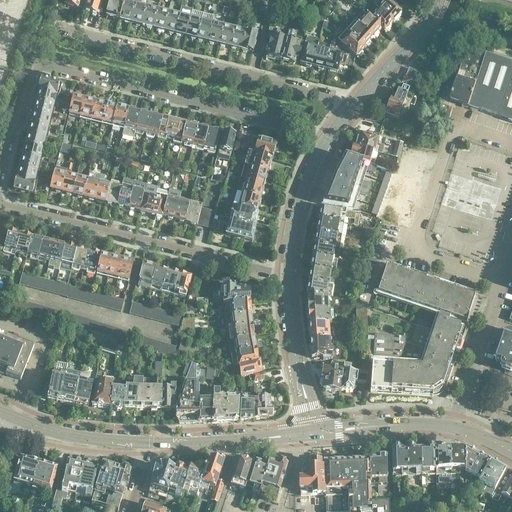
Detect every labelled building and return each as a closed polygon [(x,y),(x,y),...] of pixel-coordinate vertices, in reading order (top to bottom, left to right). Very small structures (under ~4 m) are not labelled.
[(66,4),(65,5),(77,9),(80,0),(59,0),(59,2),(66,4)] [(80,0),(77,9),(99,16),(104,0),(80,0)] [(110,0),(106,17),(119,20),(122,9),(123,9),(125,2),(124,2),(124,0),(110,0)] [(122,9),(119,20),(124,22),(125,23),(128,24),(130,23),(136,0),(135,0),(124,0),(124,2),(125,2),(123,9),(122,9)] [(135,0),(136,0),(130,23),(135,24),(136,26),(139,27),(141,26),(146,7),(139,5),(140,0),(135,0)] [(245,0),(244,8),(250,10),(252,0),(245,0)] [(381,0),(375,7),(375,8),(392,23),(393,22),(395,22),(398,20),(398,17),(401,13),(397,10),(399,7),(394,3),(396,2),(393,0),(381,0)] [(168,12),(163,31),(168,32),(169,34),(172,35),(174,34),(179,15),(172,13),(174,4),(170,3),(168,12)] [(329,3),(326,14),(330,17),(337,9),(334,7),(329,3)] [(146,7),(141,26),(146,27),(147,29),(150,29),(152,28),(157,10),(146,7)] [(366,16),(366,17),(384,32),(385,31),(387,31),(389,29),(389,27),(392,23),(375,8),(375,7),(366,16)] [(157,10),(152,28),(157,30),(158,31),(161,32),(163,31),(168,12),(157,10)] [(201,21),(196,40),(197,40),(198,41),(201,42),(203,41),(208,42),(212,23),(215,14),(211,13),(209,22),(201,21)] [(363,14),(354,23),(373,39),(380,30),(383,33),(384,32),(366,17),(363,14)] [(179,15),(174,34),(176,34),(176,36),(179,37),(181,36),(185,37),(190,18),(179,15)] [(190,18),(185,37),(190,38),(191,40),(194,40),(196,40),(201,21),(190,18)] [(212,23),(208,42),(209,44),(212,45),(215,44),(219,45),(223,26),(212,23)] [(245,32),(241,51),(242,51),(243,52),(246,53),(247,52),(252,53),(257,35),(259,26),(260,24),(256,23),(255,25),(253,34),(245,32)] [(354,23),(346,32),(365,48),(365,47),(373,39),(354,23)] [(267,58),(281,62),(287,40),(280,39),(280,35),(275,34),(276,26),(270,24),(267,39),(270,40),(268,51),(267,58)] [(223,26),(219,45),(220,47),(224,48),(225,46),(230,48),(234,29),(223,26)] [(234,29),(230,48),(231,48),(232,50),(235,50),(237,50),(241,51),(245,32),(245,31),(234,29)] [(287,40),(281,62),(293,65),(296,63),(298,63),(302,49),(300,48),(301,44),(301,40),(294,39),(296,32),(289,30),(287,40)] [(346,32),(338,41),(341,44),(340,44),(350,53),(356,57),(357,57),(359,57),(361,54),(361,52),(365,48),(346,32)] [(330,52),(325,70),(337,74),(339,64),(345,65),(347,58),(346,58),(350,53),(340,44),(341,44),(338,41),(333,37),(330,52)] [(305,46),(300,64),(305,65),(305,67),(306,68),(309,69),(311,68),(311,67),(313,67),(319,44),(306,41),(305,46)] [(319,44),(313,67),(317,68),(317,70),(318,71),(321,72),(323,71),(323,70),(325,70),(330,52),(330,47),(319,44)] [(450,101),(454,102),(469,107),(477,85),(487,54),(468,48),(450,101)] [(477,85),(469,107),(500,117),(511,79),(511,62),(487,54),(477,85)] [(402,82),(406,84),(404,87),(402,86),(400,93),(398,92),(396,97),(393,96),(385,115),(396,120),(412,81),(416,83),(420,73),(408,69),(406,76),(405,75),(402,82)] [(38,90),(37,91),(57,95),(59,96),(61,85),(40,79),(39,85),(38,84),(36,90),(38,90)] [(511,79),(500,117),(511,121),(511,79)] [(35,101),(35,102),(54,106),(57,95),(37,91),(38,91),(37,96),(35,97),(35,100),(35,101)] [(73,116),(80,118),(85,100),(83,99),(83,98),(79,97),(78,98),(73,97),(69,115),(73,116)] [(85,100),(80,118),(91,121),(95,102),(94,102),(93,101),(90,100),(89,101),(85,100)] [(32,111),(33,112),(52,117),(54,106),(35,102),(34,107),(33,108),(32,111)] [(95,102),(91,121),(102,123),(107,105),(105,105),(104,104),(101,103),(100,104),(95,102)] [(107,105),(102,123),(113,126),(118,108),(116,108),(115,106),(112,105),(110,106),(107,105)] [(130,111),(118,108),(113,126),(113,128),(120,130),(121,128),(125,129),(130,111)] [(130,111),(125,129),(124,130),(124,132),(131,134),(132,132),(136,132),(140,113),(135,112),(135,111),(131,110),(130,111)] [(29,122),(30,124),(49,128),(52,117),(33,112),(33,113),(31,117),(30,119),(29,122)] [(140,113),(136,132),(135,135),(142,137),(143,134),(147,135),(152,116),(147,115),(146,113),(143,113),(141,113),(140,113)] [(152,116),(147,135),(146,138),(154,140),(154,137),(158,138),(159,136),(163,118),(158,117),(157,116),(154,115),(152,116)] [(163,118),(159,136),(158,138),(158,140),(165,141),(166,139),(170,140),(170,139),(175,121),(170,120),(169,119),(168,119),(165,118),(164,118),(163,118)] [(175,121),(170,139),(170,140),(174,141),(173,143),(180,145),(181,144),(186,124),(185,124),(185,123),(181,122),(180,123),(175,121)] [(30,124),(29,129),(27,129),(27,133),(27,134),(27,135),(46,139),(49,128),(30,124)] [(181,144),(185,145),(184,148),(192,150),(192,147),(197,128),(196,127),(196,126),(192,125),(191,126),(186,125),(187,124),(186,124),(181,144)] [(197,128),(192,147),(192,150),(203,152),(204,150),(209,131),(207,130),(207,129),(204,128),(202,129),(197,128)] [(209,131),(204,150),(207,151),(207,153),(215,155),(220,133),(219,133),(218,131),(215,131),(214,132),(209,131)] [(224,132),(219,150),(218,154),(231,157),(231,153),(236,135),(224,132)] [(356,143),(355,147),(377,153),(377,154),(379,154),(381,155),(382,151),(383,147),(380,146),(377,145),(378,141),(379,136),(373,135),(368,133),(367,135),(367,136),(364,135),(361,135),(360,137),(359,140),(357,139),(356,143)] [(26,142),(25,146),(43,150),(46,139),(27,135),(26,137),(25,140),(26,142)] [(249,152),(249,153),(272,159),(275,150),(277,151),(278,145),(272,144),(272,143),(261,140),(260,141),(253,139),(252,142),(249,152)] [(23,153),(22,156),(41,161),(43,150),(25,146),(24,147),(23,147),(22,151),(23,153)] [(350,153),(349,158),(363,163),(370,165),(373,166),(377,154),(377,153),(355,147),(352,146),(352,148),(351,149),(350,152),(350,153)] [(394,148),(392,157),(399,158),(401,150),(394,148)] [(249,153),(245,166),(268,172),(268,171),(270,170),(271,166),(270,164),(271,159),(272,159),(249,153)] [(20,164),(19,168),(38,172),(41,161),(22,156),(22,157),(20,159),(19,162),(20,164)] [(332,179),(368,190),(370,185),(362,182),(366,171),(374,174),(376,167),(373,166),(370,165),(363,163),(349,158),(346,157),(344,157),(344,158),(341,162),(340,165),(335,174),(332,179)] [(128,162),(116,159),(115,164),(127,167),(127,166),(128,162)] [(245,166),(241,180),(264,186),(266,181),(265,181),(266,179),(267,178),(268,174),(268,173),(268,172),(245,166)] [(17,174),(16,178),(35,183),(38,172),(19,168),(17,170),(16,173),(17,174)] [(387,170),(371,214),(376,216),(392,172),(387,170)] [(55,172),(50,189),(55,191),(56,192),(59,193),(60,192),(62,192),(66,174),(57,172),(57,173),(55,172)] [(66,174),(62,192),(66,193),(67,195),(70,196),(72,195),(77,177),(66,174)] [(77,177),(72,195),(77,196),(78,197),(81,198),(83,198),(88,179),(77,177)] [(35,183),(16,178),(16,180),(14,180),(13,185),(14,185),(13,190),(34,195),(37,184),(35,183)] [(88,179),(83,198),(88,199),(89,200),(92,201),(94,200),(95,201),(100,182),(88,179)] [(322,205),(322,206),(352,211),(353,211),(359,194),(366,197),(368,190),(332,179),(328,191),(324,200),(322,205)] [(241,180),(237,192),(260,199),(260,197),(262,197),(264,191),(263,191),(264,186),(241,180)] [(100,182),(95,201),(105,203),(110,185),(100,182)] [(110,185),(105,203),(108,204),(108,205),(112,206),(113,205),(117,206),(122,187),(122,185),(113,183),(111,182),(110,185)] [(122,187),(117,206),(119,207),(120,208),(123,209),(124,208),(129,209),(134,188),(134,187),(130,186),(130,187),(122,185),(122,187)] [(134,188),(129,209),(131,209),(131,211),(134,212),(136,211),(140,212),(144,195),(145,193),(144,193),(141,192),(141,190),(134,188)] [(156,196),(151,215),(156,217),(157,218),(160,219),(162,218),(163,218),(168,198),(169,193),(157,190),(157,192),(156,196)] [(144,195),(140,212),(141,214),(145,215),(146,214),(151,215),(156,196),(157,192),(153,191),(152,193),(144,191),(144,193),(145,193),(144,195)] [(237,192),(233,206),(256,212),(258,206),(259,206),(260,201),(259,201),(260,199),(237,192)] [(168,198),(163,218),(163,217),(168,218),(168,220),(172,221),(173,220),(174,220),(179,199),(172,197),(171,199),(168,198)] [(179,199),(174,220),(179,221),(180,222),(183,223),(185,223),(191,202),(179,199)] [(191,202),(185,223),(191,224),(191,226),(195,226),(196,225),(197,226),(201,209),(202,205),(191,202)] [(231,213),(229,219),(253,225),(254,220),(257,219),(258,215),(256,212),(233,206),(233,207),(232,213),(231,213)] [(320,220),(344,224),(345,218),(355,220),(354,226),(358,227),(360,215),(356,214),(356,213),(346,212),(322,208),(321,213),(320,215),(319,218),(320,220)] [(201,209),(197,226),(198,226),(211,229),(215,216),(216,212),(201,209)] [(214,231),(214,232),(221,234),(224,222),(217,221),(216,221),(218,216),(215,216),(211,229),(211,231),(214,231)] [(228,224),(226,232),(227,232),(227,235),(253,242),(256,225),(253,225),(229,219),(224,218),(218,217),(217,221),(224,222),(228,224)] [(318,232),(318,233),(342,237),(344,224),(320,220),(319,225),(318,226),(317,230),(318,232)] [(8,232),(3,253),(5,254),(11,255),(15,256),(16,252),(20,235),(15,234),(14,232),(11,232),(10,233),(8,232)] [(316,244),(316,246),(340,249),(342,237),(318,233),(317,238),(316,239),(315,243),(316,244)] [(20,235),(16,252),(19,253),(19,257),(26,259),(27,255),(31,238),(30,238),(29,237),(26,236),(25,236),(20,235)] [(31,238),(27,255),(26,259),(25,261),(29,262),(30,260),(37,262),(42,241),(41,241),(40,239),(37,238),(36,239),(31,238)] [(42,241),(37,262),(45,264),(46,260),(50,261),(54,244),(49,242),(48,241),(45,241),(44,241),(42,241)] [(54,244),(50,261),(54,262),(53,265),(60,267),(65,246),(64,246),(64,245),(60,244),(59,245),(54,244)] [(65,246),(60,267),(60,268),(68,270),(69,265),(72,266),(76,249),(72,248),(71,247),(68,246),(66,247),(65,246)] [(340,249),(316,246),(315,250),(313,251),(313,255),(314,257),(314,258),(338,262),(340,249)] [(72,266),(71,270),(79,272),(80,268),(84,269),(88,252),(84,251),(83,249),(79,249),(78,250),(76,249),(72,266)] [(88,252),(84,269),(87,270),(86,274),(94,276),(100,254),(95,252),(93,253),(88,252)] [(102,255),(97,274),(107,277),(112,258),(107,256),(106,255),(103,254),(102,255)] [(112,258),(107,277),(118,279),(123,260),(117,259),(117,258),(114,257),(113,258),(112,258)] [(312,269),(312,270),(336,274),(338,262),(314,258),(313,262),(311,264),(311,267),(312,269)] [(123,260),(118,279),(126,281),(125,283),(128,284),(133,263),(128,261),(127,260),(124,259),(123,260)] [(144,265),(139,283),(138,286),(141,287),(141,288),(150,290),(156,268),(150,266),(149,265),(146,265),(145,265),(144,265)] [(372,364),(370,391),(432,396),(432,392),(435,393),(438,392),(441,391),(443,388),(444,386),(447,387),(466,330),(462,329),(464,322),(466,323),(475,297),(476,296),(387,266),(378,293),(440,314),(438,321),(432,337),(417,332),(412,346),(405,346),(406,338),(374,336),(374,337),(368,336),(367,310),(360,311),(356,311),(358,350),(373,355),(373,357),(375,357),(374,365),(372,364)] [(156,268),(150,290),(161,293),(167,271),(166,270),(165,269),(162,269),(160,269),(156,268)] [(310,281),(310,282),(334,286),(336,274),(312,270),(311,275),(309,276),(309,280),(310,281)] [(167,271),(161,293),(173,296),(179,274),(178,273),(177,272),(174,271),(172,272),(167,271)] [(179,274),(173,296),(182,298),(183,297),(186,298),(191,277),(185,275),(185,274),(181,273),(179,274)] [(22,274),(19,285),(24,287),(27,275),(22,274)] [(27,275),(24,287),(30,288),(33,277),(27,275)] [(33,277),(30,288),(35,289),(38,278),(33,277)] [(38,278),(35,289),(40,291),(43,279),(38,278)] [(43,279),(40,291),(45,292),(48,281),(43,279)] [(48,281),(45,292),(51,293),(54,282),(48,281)] [(54,282),(51,293),(56,295),(59,284),(54,282)] [(308,294),(308,295),(327,298),(327,297),(327,298),(332,299),(332,298),(334,286),(310,282),(309,287),(307,288),(307,292),(308,294)] [(59,284),(56,295),(61,296),(64,285),(59,284)] [(64,285),(61,296),(66,298),(69,287),(69,286),(64,285)] [(223,291),(222,291),(223,304),(225,304),(250,302),(249,289),(243,290),(243,288),(234,288),(233,286),(230,286),(229,286),(226,286),(226,287),(223,287),(223,291)] [(66,298),(72,299),(75,288),(69,287),(66,298)] [(75,288),(72,299),(77,301),(80,289),(75,288)] [(80,289),(77,301),(83,302),(86,291),(80,289)] [(86,291),(83,302),(88,304),(91,292),(86,291)] [(91,292),(88,304),(93,305),(96,294),(91,292)] [(96,294),(93,305),(99,306),(102,295),(96,294)] [(102,295),(99,306),(104,308),(107,296),(102,295)] [(327,298),(308,295),(308,305),(306,307),(307,310),(309,311),(309,312),(328,311),(333,311),(333,298),(332,298),(332,299),(327,298),(327,297),(327,298)] [(107,296),(104,308),(110,309),(113,298),(107,296)] [(113,298),(110,309),(115,311),(118,299),(113,298)] [(118,299),(115,311),(120,312),(123,301),(118,299)] [(16,300),(13,311),(18,312),(21,301),(16,300)] [(21,301),(18,312),(24,314),(27,303),(21,301)] [(250,302),(225,304),(226,317),(250,315),(250,302)] [(27,303),(24,314),(29,315),(32,304),(27,303)] [(133,303),(130,314),(135,316),(138,304),(133,303)] [(32,304),(29,315),(34,317),(37,305),(32,304)] [(138,304),(135,316),(141,317),(144,306),(138,304)] [(37,305),(34,317),(39,318),(42,307),(37,305)] [(144,306),(141,317),(146,318),(149,307),(144,306)] [(42,307),(39,318),(45,320),(48,308),(42,307)] [(149,307),(146,318),(152,320),(155,309),(149,307)] [(48,308),(45,320),(50,321),(53,310),(48,308)] [(155,309),(152,320),(157,321),(160,310),(155,309)] [(53,310),(50,321),(55,322),(58,311),(53,310)] [(160,310),(157,321),(162,323),(165,311),(160,310)] [(58,311),(55,322),(61,324),(65,313),(58,311)] [(165,311),(162,323),(168,324),(171,313),(165,311)] [(333,311),(309,312),(309,313),(307,315),(307,319),(309,320),(309,325),(329,324),(329,325),(332,324),(332,320),(333,320),(333,311)] [(61,324),(67,325),(70,314),(65,313),(61,324)] [(171,313),(168,324),(173,326),(176,314),(171,313)] [(67,325),(72,327),(75,316),(70,314),(67,325)] [(176,314),(173,326),(179,327),(182,316),(176,314)] [(250,315),(226,317),(227,329),(252,327),(251,322),(252,320),(252,317),(250,315)] [(72,327),(77,329),(81,318),(75,316),(72,327)] [(77,329),(83,330),(86,319),(81,318),(77,329)] [(83,330),(88,332),(91,321),(86,319),(83,330)] [(90,333),(93,334),(97,323),(91,321),(88,332),(90,333)] [(93,334),(98,335),(102,324),(97,323),(93,334)] [(103,337),(104,337),(107,326),(102,324),(98,335),(103,337)] [(329,324),(309,325),(309,327),(308,327),(308,333),(310,333),(310,341),(330,340),(330,338),(329,325),(329,324)] [(104,337),(109,339),(113,328),(107,326),(104,337)] [(254,332),(254,329),(252,328),(252,327),(227,329),(229,342),(253,339),(253,334),(254,332)] [(109,339),(114,340),(118,329),(113,328),(109,339)] [(117,341),(120,342),(123,331),(118,329),(114,340),(117,341)] [(122,343),(125,344),(128,333),(123,331),(120,342),(122,343)] [(496,362),(502,364),(501,367),(503,370),(511,373),(511,332),(510,332),(506,334),(505,336),(504,337),(505,337),(497,361),(496,361),(496,362)] [(125,344),(130,345),(134,334),(128,333),(125,344)] [(130,345),(136,347),(139,336),(134,334),(130,345)] [(0,374),(3,376),(4,374),(21,381),(34,347),(9,336),(8,337),(7,337),(6,338),(0,335),(0,374)] [(136,347),(141,349),(144,338),(139,336),(136,347)] [(117,341),(114,340),(109,339),(104,337),(102,346),(116,350),(117,341)] [(141,349),(146,350),(150,339),(144,338),(141,349)] [(146,350),(151,352),(155,341),(150,339),(146,350)] [(253,339),(229,342),(231,355),(255,351),(255,346),(256,344),(255,341),(253,340),(253,339)] [(330,340),(310,341),(311,351),(312,359),(314,359),(314,360),(319,360),(319,358),(323,358),(323,361),(333,360),(333,358),(332,349),(330,349),(330,340)] [(339,340),(338,341),(337,345),(343,348),(347,349),(349,341),(339,340)] [(151,352),(157,354),(160,343),(155,341),(151,352)] [(157,354),(162,355),(166,344),(160,343),(157,354)] [(162,356),(167,357),(171,346),(166,344),(162,355),(162,356)] [(167,357),(173,359),(176,348),(171,346),(167,357)] [(255,351),(231,355),(234,366),(237,366),(238,367),(239,367),(258,364),(259,363),(259,362),(258,362),(257,358),(258,356),(257,353),(255,351)] [(150,389),(149,411),(149,410),(161,410),(162,390),(161,390),(162,386),(162,356),(162,355),(157,354),(156,380),(156,389),(150,389)] [(327,366),(326,368),(326,369),(325,369),(324,372),(323,372),(322,380),(320,382),(319,385),(321,388),(323,388),(323,389),(325,390),(326,391),(329,392),(330,390),(340,392),(344,370),(343,370),(337,369),(337,366),(343,367),(344,365),(344,363),(344,361),(333,361),(333,362),(331,363),(331,365),(330,367),(327,366)] [(51,378),(48,397),(48,400),(56,402),(56,403),(61,403),(67,371),(68,364),(58,362),(54,368),(54,371),(49,370),(46,376),(51,378)] [(258,364),(239,367),(241,378),(248,377),(247,376),(261,373),(260,369),(261,367),(261,364),(260,363),(260,362),(259,362),(259,363),(258,364)] [(344,370),(340,392),(341,392),(354,391),(354,383),(364,383),(365,371),(365,367),(358,367),(351,366),(352,364),(344,363),(344,365),(343,367),(343,370),(344,370)] [(191,365),(190,365),(186,364),(182,376),(186,377),(191,365)] [(214,381),(214,370),(207,368),(206,380),(214,381)] [(67,371),(61,403),(65,404),(74,406),(78,383),(79,382),(78,382),(79,376),(73,375),(73,372),(67,371)] [(247,376),(248,377),(248,378),(249,378),(250,381),(249,381),(250,384),(254,384),(264,382),(262,373),(261,374),(261,373),(247,376)] [(78,383),(74,406),(84,407),(88,407),(93,385),(94,379),(80,376),(79,382),(78,383)] [(125,391),(123,410),(136,410),(138,379),(133,379),(126,379),(125,386),(125,391)] [(138,379),(136,410),(149,411),(150,389),(150,386),(143,385),(143,380),(138,379)] [(94,397),(92,407),(98,408),(102,409),(102,408),(110,409),(113,385),(113,381),(102,380),(102,384),(96,383),(94,397)] [(176,411),(175,418),(179,424),(198,424),(198,421),(199,421),(199,401),(196,401),(196,383),(185,384),(184,386),(179,402),(178,402),(175,411),(176,411)] [(113,385),(110,409),(111,409),(111,408),(115,409),(117,411),(121,412),(123,410),(125,391),(125,386),(113,385)] [(162,390),(161,410),(162,410),(162,411),(171,411),(175,411),(178,402),(179,402),(184,386),(170,386),(162,386),(161,390),(162,390)] [(213,399),(211,424),(225,423),(227,395),(220,395),(220,390),(219,390),(219,386),(214,386),(214,389),(213,397),(213,399)] [(227,395),(225,423),(232,423),(233,423),(238,423),(238,422),(239,401),(241,401),(241,399),(241,395),(241,394),(242,389),(238,389),(236,390),(236,393),(235,393),(235,396),(227,395)] [(241,399),(239,422),(254,422),(254,420),(254,400),(254,395),(241,395),(241,399)] [(199,401),(199,421),(199,424),(211,424),(213,399),(213,397),(205,397),(205,401),(199,401)] [(254,400),(254,420),(261,420),(262,418),(268,418),(268,417),(272,417),(272,414),(273,412),(273,409),(272,407),(270,407),(269,398),(264,398),(264,397),(254,397),(254,400)] [(426,450),(421,450),(422,472),(422,477),(428,476),(437,476),(436,471),(435,450),(433,447),(428,447),(426,450)] [(392,451),(392,473),(393,477),(396,477),(401,477),(408,477),(408,473),(407,450),(406,450),(401,451),(399,448),(394,448),(392,451)] [(409,448),(407,450),(408,473),(408,477),(415,476),(415,477),(422,477),(422,472),(421,450),(415,450),(413,448),(409,448)] [(450,449),(435,450),(436,471),(437,476),(451,476),(450,449)] [(464,449),(450,449),(451,476),(451,477),(451,478),(459,478),(459,487),(465,487),(465,473),(465,470),(464,449)] [(481,457),(464,449),(465,470),(465,473),(465,487),(468,487),(469,484),(472,479),(470,479),(469,475),(471,471),(472,471),(476,465),(477,465),(481,457)] [(17,471),(14,483),(23,486),(22,490),(31,493),(39,464),(30,461),(28,459),(24,457),(21,459),(20,459),(19,464),(16,463),(14,470),(17,471)] [(470,479),(472,479),(469,484),(475,487),(477,484),(478,483),(479,481),(489,462),(481,457),(477,465),(476,465),(472,471),(471,471),(469,475),(470,479)] [(369,462),(369,478),(370,478),(370,481),(370,487),(378,487),(378,498),(387,498),(386,458),(377,458),(377,460),(375,458),(372,458),(370,460),(369,460),(369,462)] [(239,459),(231,482),(230,485),(245,490),(246,486),(253,464),(239,459)] [(211,461),(206,463),(205,466),(200,485),(199,489),(208,491),(209,488),(214,489),(210,501),(217,503),(223,484),(217,482),(224,463),(217,460),(216,463),(211,461)] [(39,464),(31,493),(46,497),(49,497),(57,469),(48,467),(47,464),(42,462),(40,464),(39,464)] [(261,490),(267,468),(261,466),(260,463),(256,462),(253,464),(246,486),(245,490),(244,491),(244,492),(253,495),(255,495),(258,496),(258,497),(260,490),(261,490)] [(267,468),(261,490),(261,491),(262,487),(275,491),(279,492),(287,467),(286,467),(285,464),(281,462),(279,464),(277,464),(277,466),(268,463),(267,468)] [(334,463),(324,463),(326,494),(326,499),(326,511),(341,511),(348,511),(346,462),(341,463),(341,462),(334,462),(334,463)] [(352,462),(346,462),(348,511),(358,511),(359,506),(371,505),(370,487),(370,481),(370,478),(369,478),(369,462),(359,462),(352,462)] [(478,483),(477,484),(475,487),(488,494),(490,489),(494,492),(504,473),(505,471),(501,469),(501,468),(489,462),(479,481),(478,483)] [(58,483),(56,492),(53,503),(59,505),(61,499),(75,502),(76,496),(82,466),(82,465),(80,463),(77,463),(74,464),(68,463),(66,468),(67,468),(65,474),(61,473),(58,483)] [(302,480),(299,480),(299,493),(302,493),(303,495),(319,494),(326,494),(324,463),(311,464),(311,468),(304,468),(302,471),(302,480)] [(189,472),(182,493),(188,495),(187,496),(196,499),(197,495),(199,489),(200,485),(205,466),(200,464),(196,466),(196,467),(191,465),(189,472)] [(82,466),(76,496),(75,502),(81,504),(81,502),(84,503),(84,505),(89,507),(91,499),(95,479),(96,475),(97,475),(98,469),(92,467),(92,468),(82,466)] [(175,470),(168,494),(175,496),(175,497),(181,499),(182,493),(189,472),(184,470),(183,467),(178,466),(175,467),(174,470),(175,470)] [(156,469),(148,495),(165,500),(166,496),(167,494),(168,494),(175,470),(174,470),(174,471),(163,467),(156,469)] [(100,476),(94,495),(91,504),(109,509),(118,511),(122,500),(126,488),(128,489),(130,482),(128,482),(130,473),(129,473),(128,470),(125,469),(122,470),(121,471),(112,469),(112,471),(104,468),(102,469),(100,476)] [(497,502),(502,495),(510,499),(511,495),(511,479),(510,479),(511,475),(511,473),(507,471),(505,474),(496,491),(492,499),(497,502)] [(265,497),(276,501),(277,496),(266,492),(265,497)] [(162,510),(164,503),(160,501),(159,504),(147,500),(145,505),(162,510)] [(482,511),(484,507),(473,502),(471,508),(481,511),(482,511)] [(408,511),(422,511),(422,503),(415,504),(416,508),(409,508),(408,511)]
